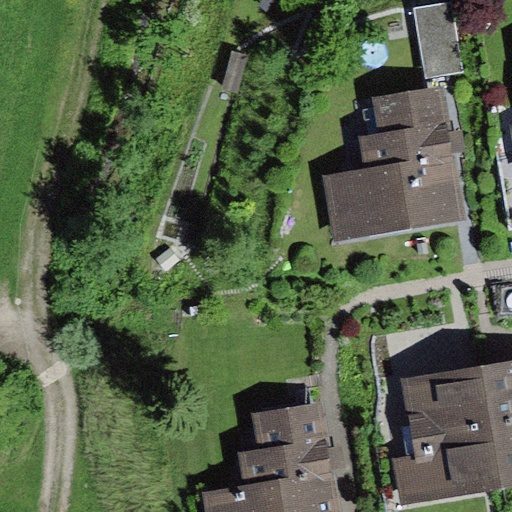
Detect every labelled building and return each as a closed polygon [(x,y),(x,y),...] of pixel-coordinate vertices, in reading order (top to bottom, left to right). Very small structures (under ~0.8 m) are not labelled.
[(455,6),(418,12),(430,84),(467,78),(455,6)] [(364,168),(317,176),(330,246),(473,219),(449,88),(374,102),(380,135),(359,139),(364,168)] [(511,180),(503,182),(511,231),(511,180)] [(511,369),(487,373),(508,495),(511,493),(511,369)] [(487,373),(402,385),(413,461),(398,463),(404,511),(407,511),(508,495),(487,373)] [(232,496),(189,503),(190,511),(328,511),(312,416),(243,428),(248,456),(226,460),(232,496)]
